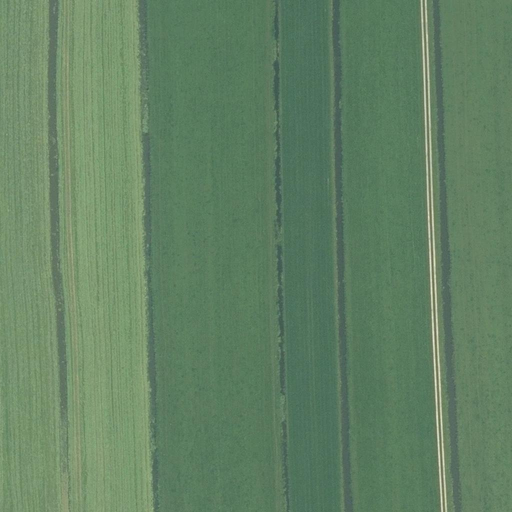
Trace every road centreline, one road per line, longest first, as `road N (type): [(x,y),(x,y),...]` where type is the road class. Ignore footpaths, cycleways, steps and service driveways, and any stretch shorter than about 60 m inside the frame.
road 1 (track): [(443,511),(423,0)]
road 2 (track): [(75,511),(68,0)]
